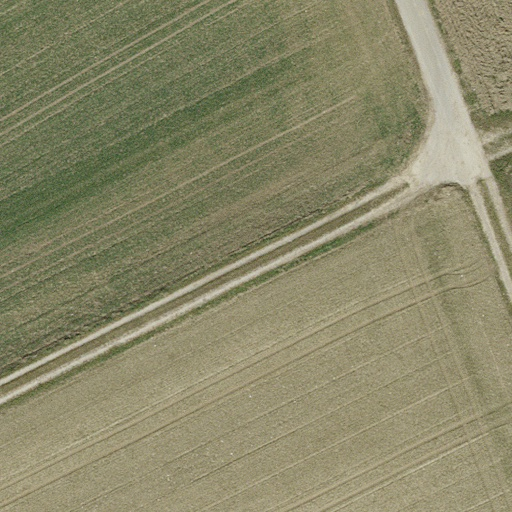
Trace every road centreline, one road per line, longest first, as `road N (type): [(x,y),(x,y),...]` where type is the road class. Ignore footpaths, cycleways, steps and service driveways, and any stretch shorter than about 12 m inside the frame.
road 1 (track): [(472,155),(0,395)]
road 2 (track): [(472,155),(412,0)]
road 3 (track): [(511,263),(472,155),(511,141)]
